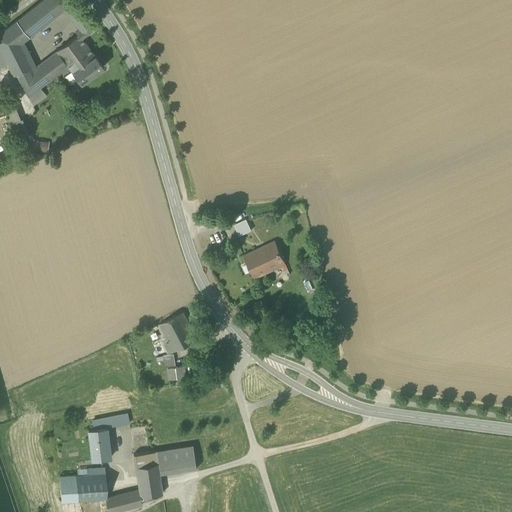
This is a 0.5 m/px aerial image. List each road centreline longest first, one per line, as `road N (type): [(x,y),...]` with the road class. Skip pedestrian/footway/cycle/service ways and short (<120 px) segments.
road 1 (tertiary): [(93,0),(131,57),(183,232),(228,326)]
road 2 (track): [(379,413),(366,426),(165,482)]
road 3 (tertiary): [(228,326),(257,361),(297,387),(379,413)]
road 4 (tertiary): [(379,413),(261,353),(228,326)]
road 5 (tertiary): [(379,413),(511,430)]
